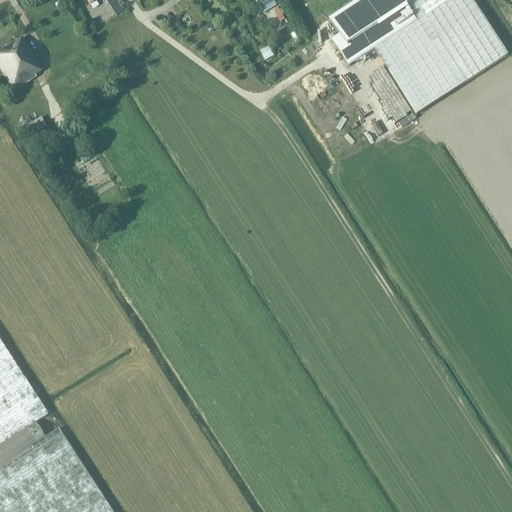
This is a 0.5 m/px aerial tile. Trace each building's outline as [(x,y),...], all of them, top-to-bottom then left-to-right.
[(116,0),(111,0),(107,3),(116,16),(124,11),(116,0)] [(272,0),(271,0),(259,7),(262,11),(274,3),(272,0)] [(414,22),(400,0),(357,0),(328,20),(339,37),(331,42),(338,53),(348,68),(373,51),(414,22)] [(506,56),(469,0),(400,0),(414,22),(457,88),(506,56)] [(278,7),(272,9),(278,22),(283,19),(278,7)] [(457,88),(414,22),(373,51),(415,116),(457,88)] [(43,72),(23,39),(0,52),(0,71),(13,93),(36,79),(34,77),(43,72)] [(267,48),(259,52),(264,61),(272,57),(267,48)] [(28,138),(46,127),(41,118),(38,120),(33,113),(19,121),(24,129),(23,129),(28,138)] [(48,138),(43,130),(33,136),(39,145),(48,138)] [(0,446),(35,424),(48,415),(0,340),(0,446)] [(0,467),(45,438),(35,424),(0,446),(0,467)] [(111,511),(58,429),(45,438),(0,467),(0,511),(111,511)]
